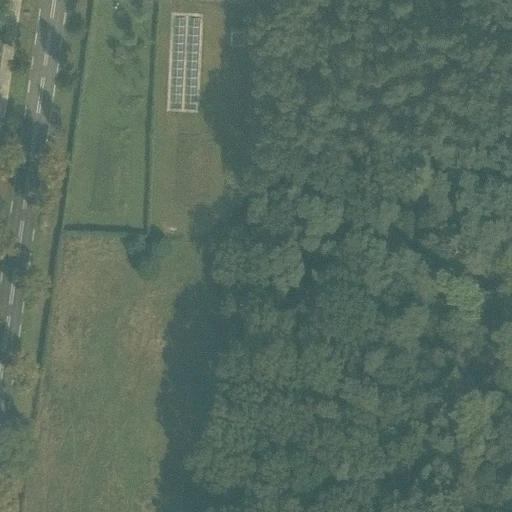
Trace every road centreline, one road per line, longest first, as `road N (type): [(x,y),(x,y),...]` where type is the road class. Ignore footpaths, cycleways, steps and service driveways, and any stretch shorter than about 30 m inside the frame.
road 1 (primary): [(0,379),(53,0)]
road 2 (track): [(251,0),(251,226)]
